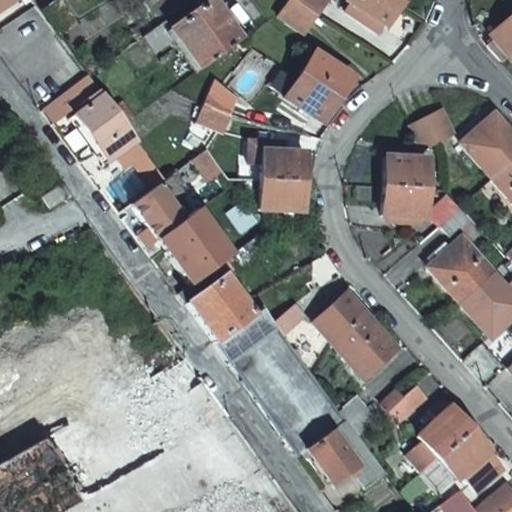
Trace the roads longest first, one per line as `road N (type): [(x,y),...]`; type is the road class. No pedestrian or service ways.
road 1 (residential): [(447,36),(357,110),(327,164),(334,231),(374,289),(511,439)]
road 2 (residential): [(90,205),(317,511)]
road 3 (residential): [(0,79),(90,205)]
